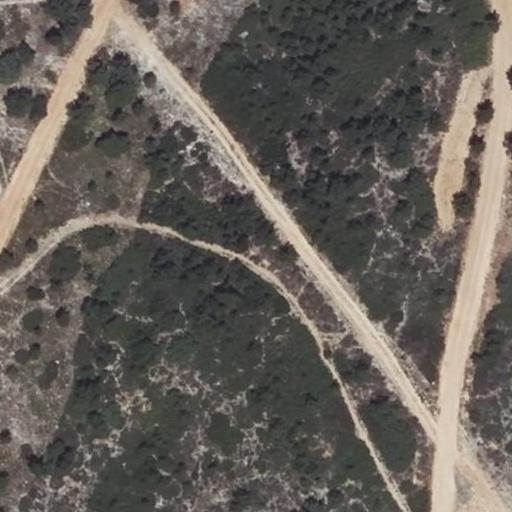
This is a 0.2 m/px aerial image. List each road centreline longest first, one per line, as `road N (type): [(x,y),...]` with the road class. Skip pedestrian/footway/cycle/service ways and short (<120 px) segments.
road 1 (track): [(106,0),(260,185),(448,452),(509,511)]
road 2 (track): [(0,290),(54,239),(104,217),(223,246),(274,277),(316,330),(402,511)]
road 3 (track): [(440,511),(511,46)]
road 4 (track): [(110,0),(0,235)]
